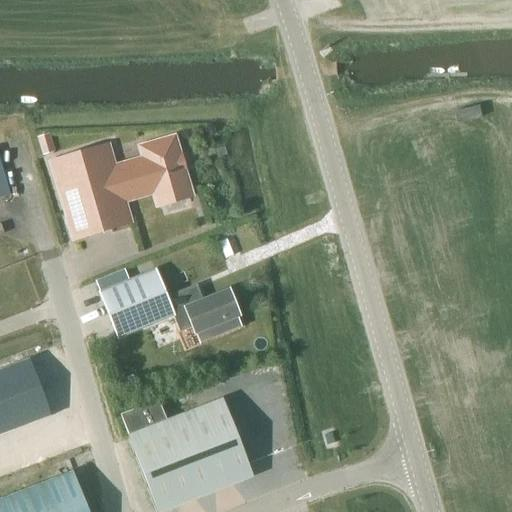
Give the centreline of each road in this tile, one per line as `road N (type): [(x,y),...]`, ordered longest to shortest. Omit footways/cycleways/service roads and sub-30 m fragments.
road 1 (secondary): [(280,0),(412,453)]
road 2 (unclassified): [(118,511),(53,272)]
road 3 (unclassified): [(252,511),(412,453)]
